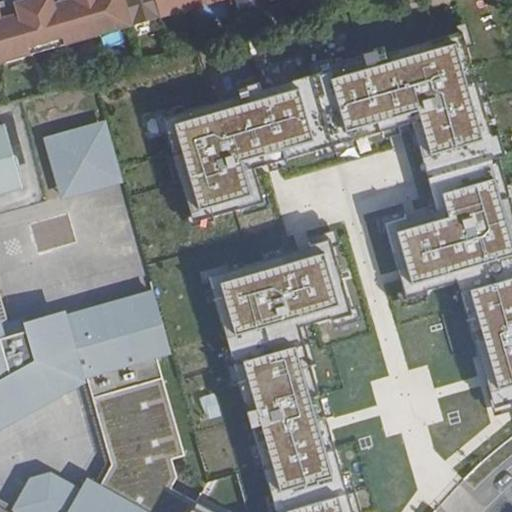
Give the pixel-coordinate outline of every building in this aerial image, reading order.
[(0,60),(167,14),(167,13),(162,0),(69,0),(57,4),(56,0),(16,0),(19,14),(0,19),(0,60)] [(212,0),(162,0),(167,13),(212,0)] [(498,0),(475,0),(480,17),(502,12),(498,0)] [(511,219),(459,35),(164,119),(194,223),(264,203),(254,167),(272,162),(394,127),(411,122),(435,209),(413,216),(384,224),(405,298),(460,282),(511,267),(511,219)] [(124,183),(106,120),(43,137),(61,200),(124,183)] [(0,198),(24,192),(5,130),(0,130),(0,198)] [(305,250),(209,277),(230,349),(299,329),(353,314),(332,242),(305,250)] [(511,398),(511,267),(460,282),(488,379),(495,403),(511,398)] [(26,331),(3,337),(0,327),(0,425),(88,378),(111,464),(100,484),(88,477),(81,488),(67,511),(187,511),(194,500),(172,487),(178,477),(173,459),(185,456),(159,358),(172,354),(154,289),(68,313),(67,310),(26,321),(24,322),(26,331)] [(299,329),(230,349),(274,504),(344,485),(327,425),(299,329)] [(67,511),(81,488),(51,471),(30,477),(11,509),(16,511),(67,511)] [(351,511),(344,485),(274,504),(276,511),(196,511),(193,510),(191,511),(351,511)]
